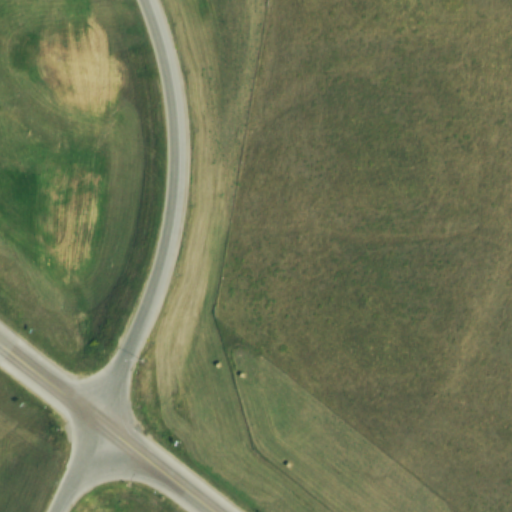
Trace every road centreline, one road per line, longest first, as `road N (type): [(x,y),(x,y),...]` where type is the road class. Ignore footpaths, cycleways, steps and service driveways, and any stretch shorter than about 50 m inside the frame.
road 1 (motorway): [(99,413),(165,267),(185,177),(179,81),(152,0)]
road 2 (trunk): [(217,511),(99,413)]
road 3 (trunk): [(99,413),(0,335)]
